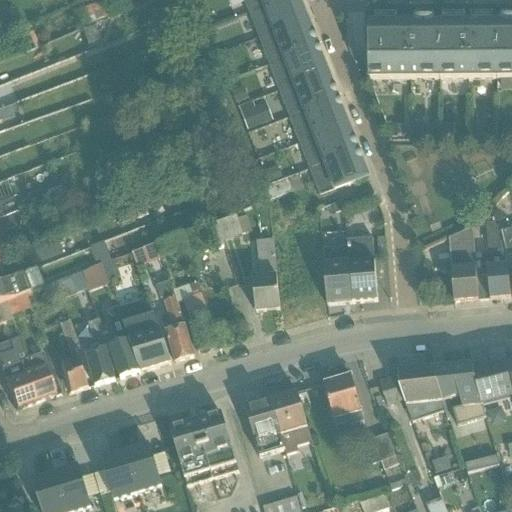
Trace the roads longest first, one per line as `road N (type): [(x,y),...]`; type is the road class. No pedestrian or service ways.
road 1 (residential): [(405,338),(308,352),(16,440),(0,436)]
road 2 (residential): [(318,0),(399,210),(405,338)]
